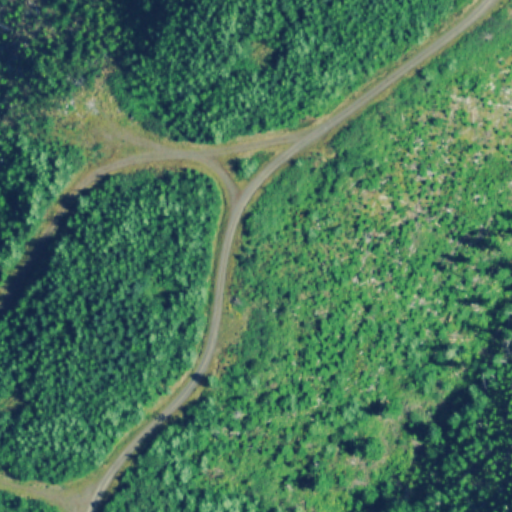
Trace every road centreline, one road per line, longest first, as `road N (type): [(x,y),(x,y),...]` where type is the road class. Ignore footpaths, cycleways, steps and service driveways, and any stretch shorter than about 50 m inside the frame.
road 1 (residential): [(80,511),(109,472),(240,378),(251,351),(269,211),(511,39)]
road 2 (track): [(0,302),(93,177),(135,161),(197,159),(241,172),(269,211)]
road 3 (track): [(197,159),(361,145)]
